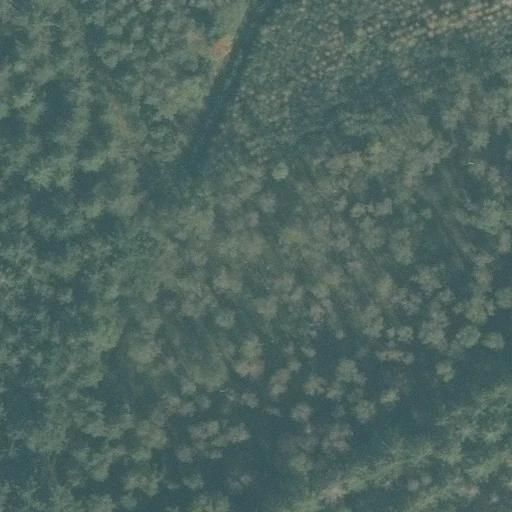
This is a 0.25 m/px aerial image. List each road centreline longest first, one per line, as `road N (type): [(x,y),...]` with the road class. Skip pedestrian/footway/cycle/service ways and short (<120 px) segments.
road 1 (track): [(156,201),(249,0)]
road 2 (track): [(73,0),(156,201)]
road 3 (track): [(156,201),(0,257)]
